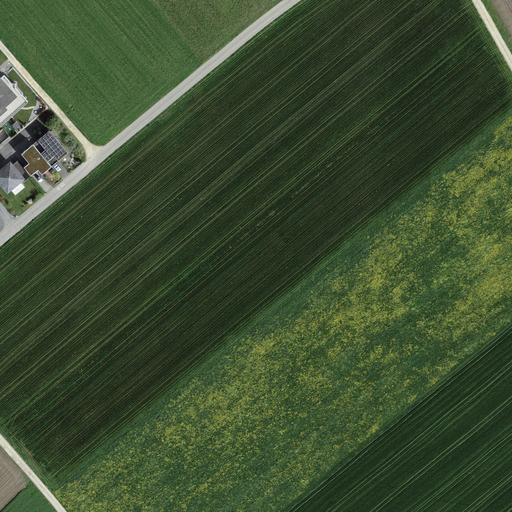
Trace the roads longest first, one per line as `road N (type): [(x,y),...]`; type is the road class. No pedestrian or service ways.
road 1 (unclassified): [(98,158),(289,0)]
road 2 (track): [(98,158),(0,45)]
road 3 (residential): [(0,240),(98,158)]
